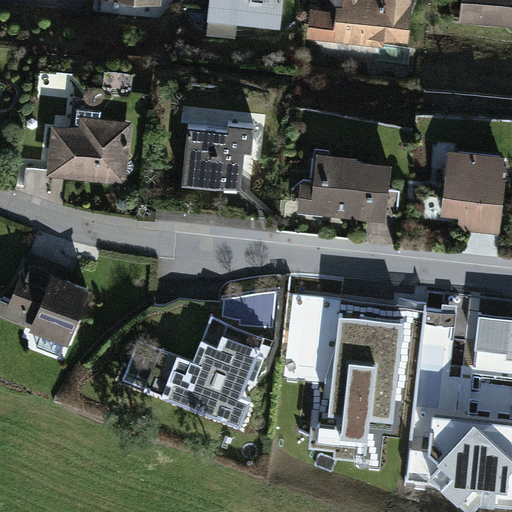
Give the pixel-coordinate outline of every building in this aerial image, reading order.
[(203,0),(203,7),(279,13),(280,0),(203,0)] [(376,37),(377,30),(408,33),(410,0),(332,0),(332,2),(313,0),(311,0),(309,31),(376,37)] [(511,0),(460,0),(459,13),(511,17),(511,0)] [(79,107),(49,104),(43,161),(120,169),(127,103),(80,98),(79,107)] [(249,104),(223,102),(222,110),(183,107),(177,170),(235,175),(239,128),(247,128),(249,104)] [(503,135),(446,129),(437,210),(494,216),(503,135)] [(305,132),(298,195),(381,203),(387,140),(305,132)] [(0,316),(63,338),(86,273),(20,251),(0,308),(0,316)] [(261,331),(191,326),(185,397),(255,402),(261,331)] [(404,336),(316,326),(307,402),(344,407),(345,396),(403,402),(399,434),(440,439),(450,352),(403,346),(404,336)] [(511,355),(455,347),(451,375),(469,377),(471,359),(495,363),(492,384),(511,387),(511,355)]
